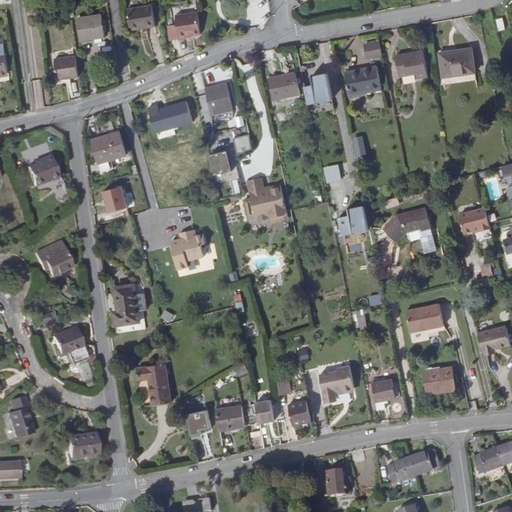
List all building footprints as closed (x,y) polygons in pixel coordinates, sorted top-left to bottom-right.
[(145,26),(155,25),(152,3),(127,7),(130,26),(144,23),(145,26)] [(201,32),(198,10),(176,13),(179,38),(187,37),(187,34),(201,32)] [(105,37),(102,17),(78,20),(82,41),(105,37)] [(383,55),(380,41),(366,44),(368,57),(383,55)] [(477,71),(472,47),(441,52),(445,76),(477,71)] [(429,77),(424,51),(397,56),(402,81),(429,77)] [(0,55),(0,75),(8,74),(5,55),(0,55)] [(298,82),(293,60),(266,66),(271,88),(298,82)] [(59,84),(79,81),(76,61),(56,64),(59,84)] [(382,90),(378,65),(347,71),(352,96),(382,90)] [(314,85),(305,87),(309,103),(332,99),(327,73),(312,76),(314,85)] [(235,112),(229,87),(207,92),(213,117),(235,112)] [(171,110),(174,122),(189,118),(185,106),(171,110)] [(242,115),(234,117),(237,127),(244,125),(242,115)] [(127,156),(119,128),(92,136),(103,173),(114,170),(111,160),(127,156)] [(351,137),(356,156),(368,153),(363,134),(351,137)] [(248,135),(233,138),(237,152),(251,149),(248,135)] [(228,150),(209,154),(214,175),(233,170),(228,150)] [(58,176),(49,155),(36,161),(37,163),(26,168),(34,186),(58,176)] [(511,162),(510,163),(503,165),(505,176),(509,175),(511,185),(508,186),(510,197),(511,196),(511,162)] [(338,164),(322,167),(326,183),(341,179),(338,164)] [(270,215),(272,223),(288,219),(280,185),(269,187),(268,187),(269,191),(261,193),(260,190),(262,189),(262,187),(260,177),(245,181),(249,198),(242,200),(247,218),(254,216),(255,219),(256,219),(259,221),(266,219),(269,216),(270,215)] [(100,191),(107,213),(127,207),(120,185),(100,191)] [(229,193),(230,198),(241,196),(244,195),(243,190),(229,193)] [(241,196),(230,198),(232,206),(236,205),(235,200),(241,199),(241,196)] [(397,198),(385,200),(386,207),(398,206),(397,198)] [(368,228),(364,204),(349,208),(350,214),(340,216),(343,233),(368,228)] [(486,206),(462,212),(467,233),(491,227),(486,206)] [(399,241),(407,232),(420,229),(421,231),(430,229),(426,208),(399,215),(385,229),(399,241)] [(420,229),(407,232),(409,238),(413,240),(422,237),(426,254),(436,252),(430,229),(421,231),(420,229)] [(178,271),(189,268),(188,262),(205,257),(202,246),(206,245),(204,235),(196,237),(195,231),(181,234),(182,240),(172,243),(178,271)] [(355,235),(356,242),(366,240),(365,233),(355,235)] [(58,288),(55,261),(32,264),(34,281),(38,281),(40,291),(58,288)] [(481,265),(481,276),(491,276),(491,266),(481,265)] [(276,279),(261,279),(261,289),(277,289),(276,279)] [(141,319),(135,281),(115,285),(119,309),(114,310),(116,323),(141,319)] [(367,296),(370,306),(382,303),(379,293),(367,296)] [(444,325),(439,303),(406,310),(411,331),(444,325)] [(356,310),(358,328),(366,327),(365,309),(356,310)] [(51,310),(35,316),(39,325),(55,319),(51,310)] [(169,323),(174,315),(165,310),(160,317),(169,323)] [(506,325),(478,332),(483,352),(495,349),(494,348),(510,344),(506,325)] [(74,365),(86,361),(88,360),(75,327),(52,335),(58,349),(56,349),(59,358),(67,355),(72,366),(74,365)] [(306,347),(296,350),(298,361),(309,358),(306,347)] [(91,374),(86,361),(74,365),(80,378),(91,374)] [(234,367),(239,377),(248,372),(243,363),(234,367)] [(172,403),(167,364),(138,368),(140,381),(151,380),(154,405),(172,403)] [(456,389),(451,366),(424,372),(428,394),(456,389)] [(332,380),(319,382),(321,393),(344,388),(340,373),(332,375),(332,380)] [(397,397),(393,379),(373,383),(378,408),(386,407),(385,399),(397,397)] [(284,382),(278,383),(281,397),(287,396),(284,382)] [(28,406),(24,395),(10,399),(13,410),(7,412),(15,437),(33,432),(25,407),(28,406)] [(261,423),(261,424),(286,419),(282,398),(258,403),(261,423)] [(244,406),(247,425),(261,423),(258,403),(244,406)] [(313,423),(308,403),(290,407),(294,427),(313,423)] [(221,429),(247,425),(244,406),(218,410),(221,429)] [(209,408),(188,414),(194,435),(204,433),(203,429),(213,426),(209,408)] [(99,455),(95,428),(66,432),(71,459),(99,455)] [(511,443),(498,449),(504,465),(511,462),(511,443)] [(436,449),(411,457),(417,474),(441,465),(436,449)] [(504,465),(498,449),(474,457),(480,474),(504,465)] [(417,474),(411,457),(388,466),(393,483),(417,474)] [(0,477),(19,476),(17,459),(0,461),(0,477)] [(350,491),(347,468),(328,470),(331,493),(350,491)] [(316,495),(318,511),(329,509),(327,493),(316,495)] [(211,510),(209,496),(198,498),(198,501),(193,501),(193,499),(187,500),(182,501),(183,511),(197,511),(203,511),(211,510)] [(332,509),(340,507),(337,498),(330,500),(332,509)]
